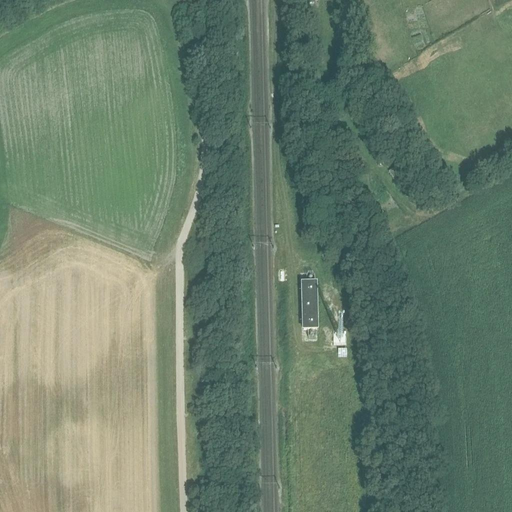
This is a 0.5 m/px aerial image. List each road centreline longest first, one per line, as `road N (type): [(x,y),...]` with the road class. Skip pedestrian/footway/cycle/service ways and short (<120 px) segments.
road 1 (track): [(207,0),(200,191),(179,269),(183,511)]
road 2 (track): [(275,0),(276,155),(293,276),(293,347),(302,354),(327,347),(333,326),(327,287),(298,255)]
